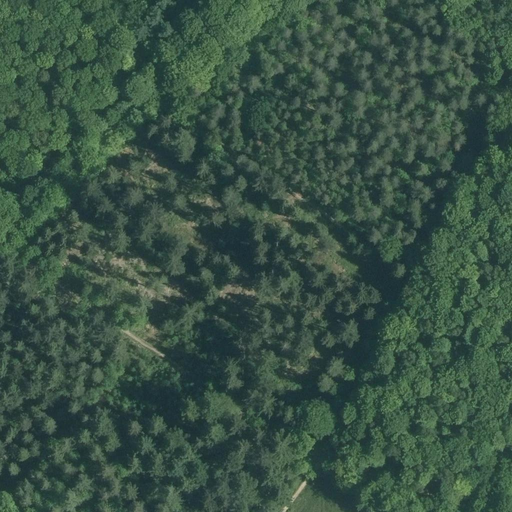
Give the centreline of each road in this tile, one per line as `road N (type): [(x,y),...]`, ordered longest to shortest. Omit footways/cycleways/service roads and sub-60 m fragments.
road 1 (track): [(511,132),(460,195),(320,462)]
road 2 (track): [(0,232),(235,0)]
